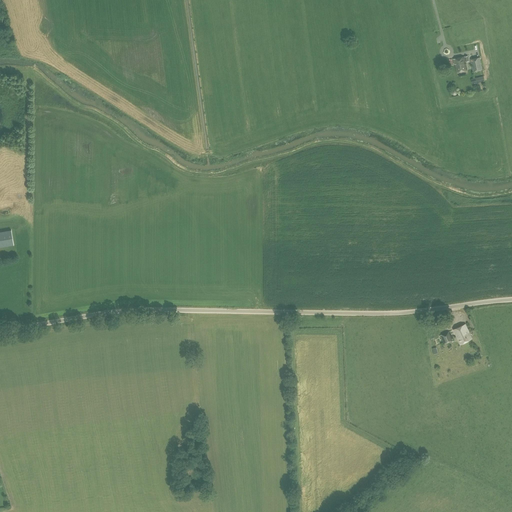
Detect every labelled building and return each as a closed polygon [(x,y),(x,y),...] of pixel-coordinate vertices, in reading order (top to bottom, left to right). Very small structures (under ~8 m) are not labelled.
[(466,62),(469,61),(468,56),(454,59),(457,72),(467,70),(466,62)] [(480,57),(470,59),(473,72),(482,70),(480,57)] [(0,231),(0,247),(15,245),(12,230),(0,231)] [(439,321),(442,326),(449,322),(447,317),(439,321)] [(453,329),(460,344),(472,339),(465,324),(453,329)] [(440,335),(444,344),(454,340),(450,331),(440,335)] [(428,369),(428,373),(424,373),(425,382),(427,382),(427,378),(433,378),(433,368),(428,369)] [(460,403),(458,395),(451,397),(454,405),(460,403)]
